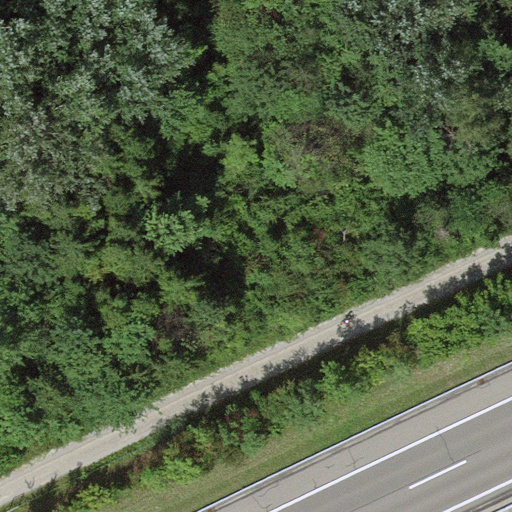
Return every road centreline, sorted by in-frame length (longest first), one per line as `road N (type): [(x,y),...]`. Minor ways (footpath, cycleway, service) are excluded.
road 1 (track): [(0,496),(511,255)]
road 2 (motorway): [(511,443),(366,511)]
